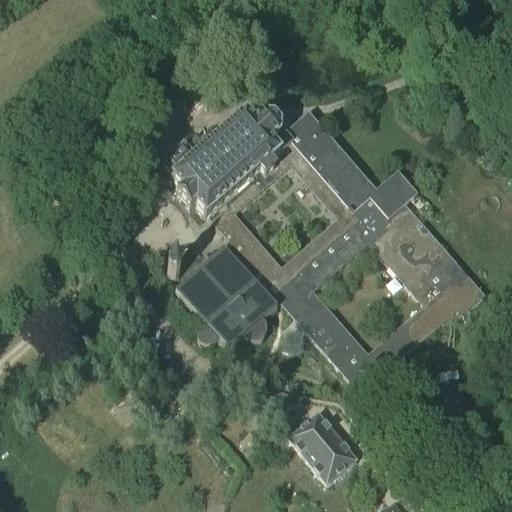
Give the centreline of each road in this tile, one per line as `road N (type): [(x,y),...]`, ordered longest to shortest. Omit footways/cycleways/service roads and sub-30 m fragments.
road 1 (unclassified): [(112,266),(43,183),(43,147),(208,0)]
road 2 (track): [(112,266),(0,366)]
road 3 (unclassified): [(303,0),(374,17),(425,0)]
